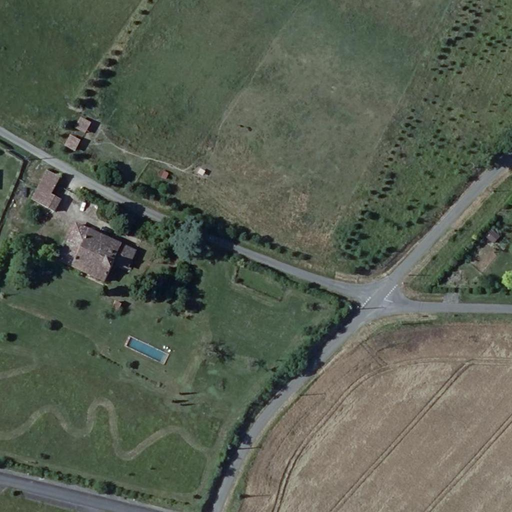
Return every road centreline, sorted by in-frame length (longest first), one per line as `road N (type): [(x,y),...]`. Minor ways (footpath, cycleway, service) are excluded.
road 1 (unclassified): [(377,298),(141,209),(0,130)]
road 2 (unclassified): [(377,298),(257,425),(216,511)]
road 3 (unclassified): [(511,154),(377,298)]
road 4 (residential): [(0,480),(140,511)]
road 5 (unclassified): [(511,301),(377,298)]
